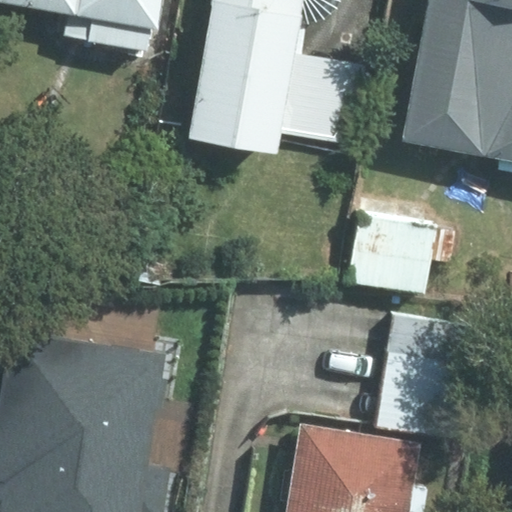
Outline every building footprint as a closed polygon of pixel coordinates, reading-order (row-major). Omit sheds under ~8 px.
[(151,0),(0,0),(0,4),(146,30),(151,0)] [(203,0),(187,145),(268,154),(270,131),(355,141),(364,64),(296,56),(299,34),(290,33),(293,0),(203,0)] [(511,0),(419,0),(398,141),(511,158),(511,0)] [(427,296),(434,220),(338,211),(330,287),(427,296)] [(437,350),(440,321),(385,317),(376,429),(459,436),(465,353),(437,350)] [(0,511),(144,511),(170,353),(11,328),(0,398),(0,511)] [(397,511),(408,442),(293,425),(280,511),(397,511)]
